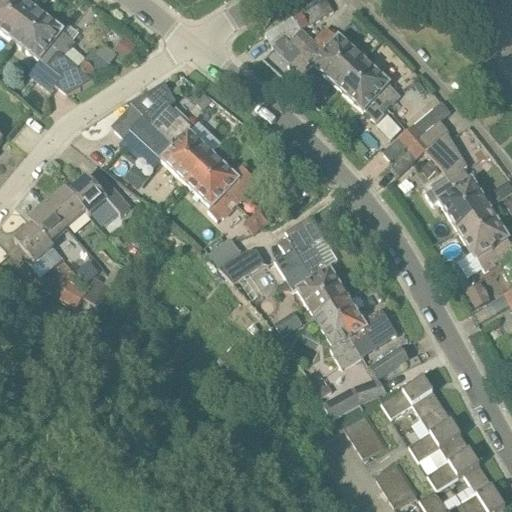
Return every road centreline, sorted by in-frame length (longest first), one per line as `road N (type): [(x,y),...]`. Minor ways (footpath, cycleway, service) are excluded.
road 1 (residential): [(511,449),(386,230),(193,42)]
road 2 (residential): [(0,203),(65,124),(193,42)]
road 3 (residential): [(511,176),(414,61),(349,0)]
